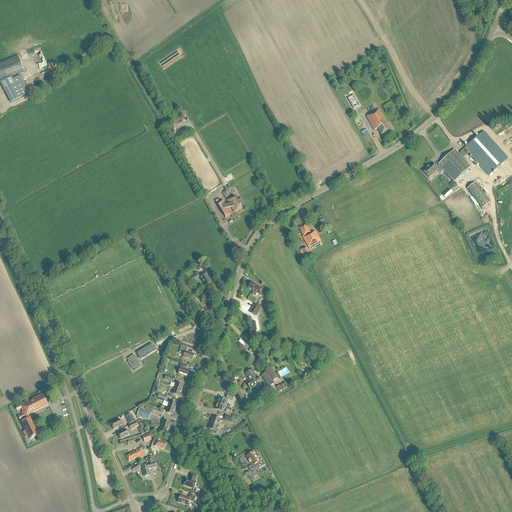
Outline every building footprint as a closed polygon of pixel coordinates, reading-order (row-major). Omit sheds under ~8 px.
[(71,52),(76,50),(67,29),(61,32),(71,52)] [(41,55),(54,50),(51,43),(59,40),(57,34),(33,45),(34,49),(38,47),(39,49),(39,50),(41,55)] [(44,61),(60,56),(58,51),(42,57),(44,61)] [(18,57),(1,63),(0,63),(0,109),(0,108),(0,81),(24,72),(18,57)] [(19,77),(13,80),(12,77),(0,83),(10,103),(22,97),(28,94),(19,77)] [(370,106),(365,95),(367,94),(366,91),(354,97),(360,111),(370,106)] [(351,97),(345,100),(351,111),(358,107),(351,97)] [(379,110),(366,117),(374,131),(377,129),(381,136),(389,131),(386,125),(387,124),(379,110)] [(360,124),(356,127),(362,136),(366,134),(360,124)] [(489,176),(508,159),(483,132),(458,155),(454,151),(439,165),(436,168),(432,163),(423,172),(429,178),(438,170),(440,173),(444,170),(455,182),(470,168),(462,160),(468,154),(489,176)] [(170,136),(174,142),(179,139),(175,133),(170,136)] [(490,203),(475,183),(467,189),(482,209),(490,203)] [(231,215),(228,209),(231,208),(233,213),(242,208),(235,196),(226,201),(229,205),(226,205),(223,200),(217,204),(225,218),(231,215)] [(311,201),(302,206),(311,221),(322,215),(319,209),(314,211),(311,205),(313,204),(311,201)] [(315,232),(311,234),(306,226),(299,230),(303,237),(302,237),(308,248),(321,241),(315,232)] [(306,247),(301,250),(305,258),(310,256),(306,247)] [(205,274),(209,272),(203,264),(197,269),(199,271),(202,269),(205,274)] [(211,282),(206,274),(205,274),(199,278),(205,286),(211,282)] [(262,296),(265,291),(262,289),(262,288),(251,282),(248,288),(252,291),(251,294),(253,296),(254,296),(256,293),(258,294),(262,296)] [(260,308),(255,304),(249,313),(255,317),(260,308)] [(152,344),(137,354),(141,360),(156,351),(152,344)] [(192,361),(194,355),(186,352),(188,349),(181,347),(179,353),(184,354),(183,358),(192,361)] [(136,358),(134,356),(127,359),(129,362),(128,363),(132,370),(133,369),(135,372),(141,368),(140,365),(141,364),(137,358),(136,358)] [(187,378),(189,372),(186,370),(187,366),(181,364),(180,368),(179,371),(175,370),(174,373),(178,375),(187,378)] [(273,382),(278,379),(271,368),(264,372),(266,374),(262,377),(268,388),(275,385),(273,382)] [(252,370),(245,374),(249,381),(246,383),(250,390),(255,387),(255,386),(261,383),(257,377),(256,377),(252,370)] [(174,389),(182,392),(184,386),(175,383),(174,389)] [(288,387),(286,383),(279,386),(276,388),(278,392),(288,387)] [(182,392),(174,389),(172,394),(180,397),(182,392)] [(234,394),(239,404),(244,401),(239,392),(234,394)] [(26,438),(28,437),(30,440),(39,436),(30,419),(28,415),(48,406),(43,395),(16,408),(17,412),(21,410),(23,413),(22,414),(22,415),(19,417),(21,421),(22,420),(23,422),(22,423),(26,431),(23,433),(26,438)] [(218,398),(217,404),(230,408),(231,406),(227,405),(228,401),(218,398)] [(169,402),(167,407),(176,410),(177,405),(169,402)] [(229,411),(230,408),(217,404),(215,410),(224,413),(225,409),(229,411)] [(144,410),(152,413),(162,416),(164,410),(161,409),(160,412),(158,411),(158,410),(153,409),(154,408),(146,405),(144,410)] [(176,410),(167,407),(165,413),(174,416),(176,410)] [(139,409),(137,416),(148,420),(151,413),(139,409)] [(126,418),(129,426),(135,423),(132,416),(126,418)] [(212,417),(210,423),(223,428),(224,425),(220,424),(221,420),(212,417)] [(119,420),(111,424),(113,430),(122,426),(119,420)] [(162,421),(161,427),(169,429),(171,424),(162,421)] [(208,429),(209,429),(208,433),(219,436),(220,431),(221,431),(222,429),(224,430),(225,428),(223,428),(210,423),(208,429)] [(169,429),(161,427),(159,432),(167,435),(169,429)] [(126,430),(118,434),(120,440),(129,436),(126,430)] [(142,437),(144,443),(151,440),(150,438),(154,437),(155,434),(152,433),(142,437)] [(164,450),(166,443),(157,440),(157,438),(155,437),(152,443),(155,444),(155,446),(164,450)] [(138,459),(144,456),(141,448),(133,452),(134,453),(126,456),(129,462),(137,458),(138,459)] [(258,468),(259,469),(265,465),(259,456),(257,457),(254,452),(246,457),(251,466),(250,467),(251,467),(248,468),(250,472),(258,468)] [(156,470),(156,468),(154,464),(153,464),(152,460),(148,461),(149,465),(148,465),(147,462),(146,462),(148,470),(153,469),(153,470),(156,470)] [(148,470),(146,462),(142,463),(142,464),(138,465),(135,467),(132,469),(134,473),(140,469),(142,468),(145,477),(150,476),(148,470)] [(189,480),(186,479),(184,486),(193,489),(196,482),(195,482),(197,476),(191,474),(189,480)] [(189,501),(194,503),(196,497),(190,494),(189,498),(180,496),(178,503),(188,506),(189,501)]
